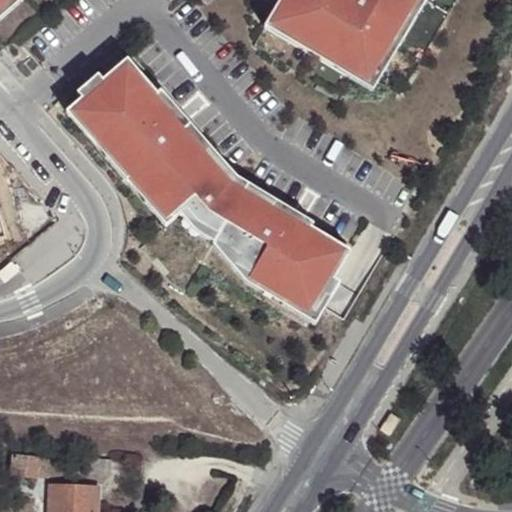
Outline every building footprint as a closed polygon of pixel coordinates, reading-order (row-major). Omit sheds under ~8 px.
[(5,0),(0,5),(0,19),(22,0),(5,0)] [(281,0),(271,18),(295,32),(343,61),(370,77),(391,43),(393,44),(409,19),(405,16),(414,0),(281,0)] [(414,0),(405,16),(409,19),(414,22),(427,0),(414,0)] [(295,32),(271,18),(265,28),(290,42),(295,32)] [(370,77),(343,61),(338,70),(373,91),(400,48),(393,44),(391,43),(370,77)] [(288,297),(315,313),(334,280),(350,252),(309,228),(306,234),(269,213),(272,207),(245,191),(243,195),(231,188),(233,184),(206,154),(201,158),(152,101),(157,97),(127,62),(102,83),(98,77),(85,89),(89,94),(81,101),(74,108),(94,131),(90,134),(109,156),(113,153),(132,175),(128,179),(148,201),(152,198),(172,221),(177,216),(184,210),(196,223),(218,238),(215,243),(241,258),(236,267),(263,283),(260,288),(285,302),(288,297)] [(76,96),(81,101),(89,94),(85,89),(76,96)] [(210,151),(161,94),(157,97),(152,101),(201,158),(206,154),(210,151)] [(74,108),(66,115),(86,138),(90,134),(94,131),(74,108)] [(109,156),(105,159),(124,182),(128,179),(132,175),(113,153),(109,156)] [(144,205),(164,228),(172,221),(152,198),(148,201),(144,205)] [(312,224),(275,203),(272,207),(269,213),(306,234),(309,228),(312,224)] [(184,210),(177,216),(191,234),(213,247),(215,243),(218,238),(196,223),(184,210)] [(241,258),(215,243),(213,247),(212,249),(245,285),(310,322),(316,325),(321,316),(340,283),(334,280),(315,313),(288,297),(285,302),(260,288),(263,283),(236,267),(241,258)] [(112,461),(84,459),(82,476),(111,477),(112,461)] [(50,463),(16,460),(14,480),(38,482),(39,472),(48,473),(50,463)] [(98,511),(100,495),(54,492),(52,511),(98,511)]
